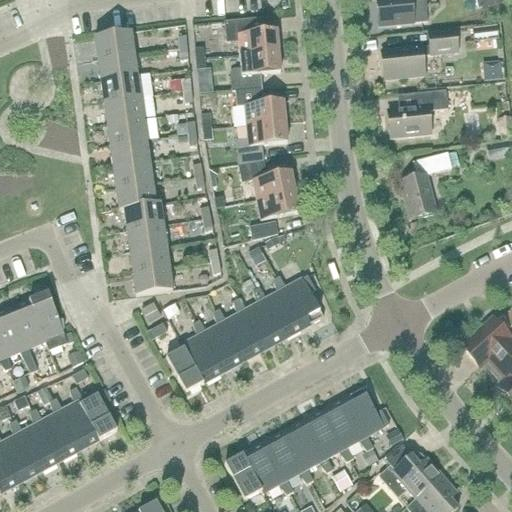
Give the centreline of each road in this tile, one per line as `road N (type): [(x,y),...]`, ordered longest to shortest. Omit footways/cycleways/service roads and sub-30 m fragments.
road 1 (residential): [(396,324),(346,192),(325,0)]
road 2 (residential): [(0,250),(31,237),(54,247),(172,449)]
road 3 (residential): [(172,449),(396,324)]
road 4 (residential): [(511,471),(458,413),(396,324)]
road 5 (residential): [(56,511),(172,449)]
road 6 (residential): [(0,49),(74,5),(119,0)]
road 7 (unclassified): [(396,324),(511,266)]
